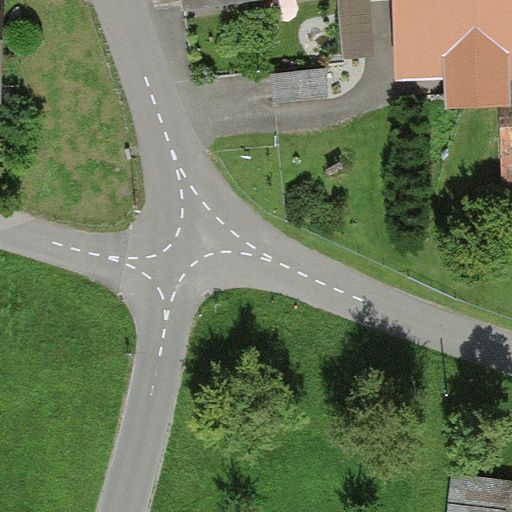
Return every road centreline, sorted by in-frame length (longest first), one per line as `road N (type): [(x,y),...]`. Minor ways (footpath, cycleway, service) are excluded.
road 1 (unclassified): [(198,239),(511,353)]
road 2 (unclassified): [(116,0),(198,239)]
road 3 (unclassified): [(123,511),(172,269)]
road 4 (unclassified): [(172,269),(0,229)]
